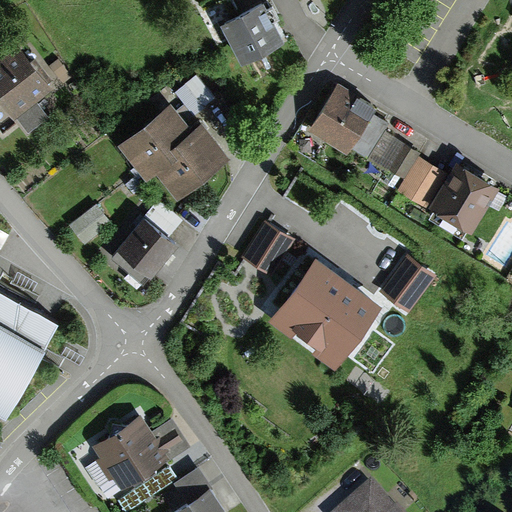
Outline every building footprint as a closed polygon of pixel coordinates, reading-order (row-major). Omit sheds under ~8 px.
[(221,27),(243,66),(282,44),(260,5),(221,27)] [(52,89),(19,46),(0,60),(0,124),(4,130),(20,118),(29,130),(47,116),(36,102),(52,89)] [(176,91),(191,110),(208,97),(193,78),(176,91)] [(309,130),(348,156),(353,148),(374,115),(378,109),(339,84),(309,130)] [(165,107),(118,144),(138,170),(150,160),(172,188),(214,154),(193,128),(186,133),(165,107)] [(389,123),(374,115),(353,148),(369,158),(385,130),(389,123)] [(419,158),(422,152),(385,130),(369,158),(404,180),(419,158)] [(397,191),(426,210),(447,176),(419,158),(404,180),(397,191)] [(455,164),(447,176),(426,210),(469,236),(497,190),(455,164)] [(102,221),(90,206),(68,223),(80,238),(102,221)] [(246,257),(275,275),(299,238),(271,219),(246,257)] [(139,222),(112,255),(139,277),(166,244),(139,222)] [(376,301),(316,257),(274,317),(335,362),(376,301)] [(0,410),(2,412),(54,318),(0,287),(0,410)] [(91,450),(110,482),(114,479),(123,493),(191,447),(172,420),(153,432),(142,415),(91,450)] [(175,484),(188,504),(209,489),(210,491),(213,489),(199,468),(175,484)] [(399,511),(371,479),(331,511),(399,511)] [(224,511),(210,491),(209,489),(188,504),(176,511),(224,511)]
